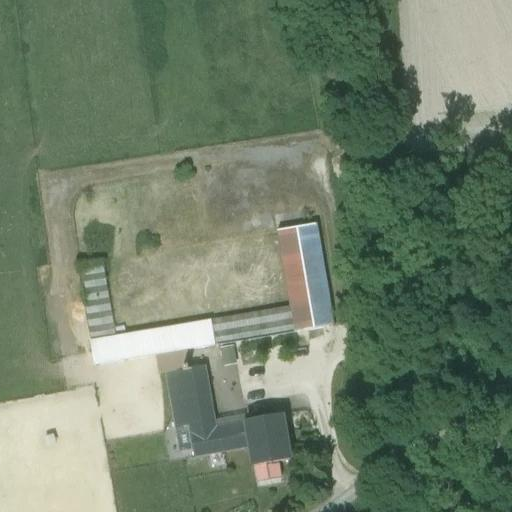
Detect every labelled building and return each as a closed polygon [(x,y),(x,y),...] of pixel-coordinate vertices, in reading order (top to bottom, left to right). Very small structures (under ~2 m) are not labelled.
[(304,156),(67,194),(78,261),(196,242),(208,240),(314,223),(304,156)] [(197,248),(79,267),(95,368),(331,330),(315,229),(209,246),(208,240),(196,242),(197,248)] [(204,368),(164,375),(174,430),(189,428),(214,423),(204,368)] [(281,418),(245,424),(245,425),(249,449),(253,468),(289,461),(281,418)] [(245,425),(216,430),(214,423),(189,428),(195,459),(249,449),(245,425)] [(507,491),(511,487),(511,452),(492,429),(469,447),(507,491)]
